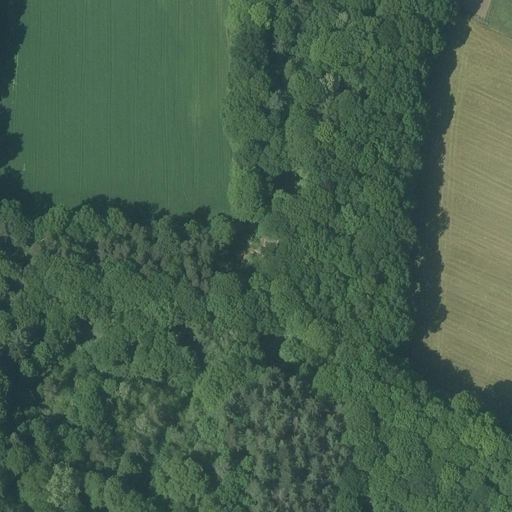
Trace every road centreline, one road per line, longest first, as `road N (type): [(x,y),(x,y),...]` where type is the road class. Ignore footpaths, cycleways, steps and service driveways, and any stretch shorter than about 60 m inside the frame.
road 1 (tertiary): [(290,340),(270,289),(267,252),(341,0)]
road 2 (unclassified): [(0,296),(232,354),(290,340)]
road 3 (tertiary): [(511,464),(319,367),(290,340)]
